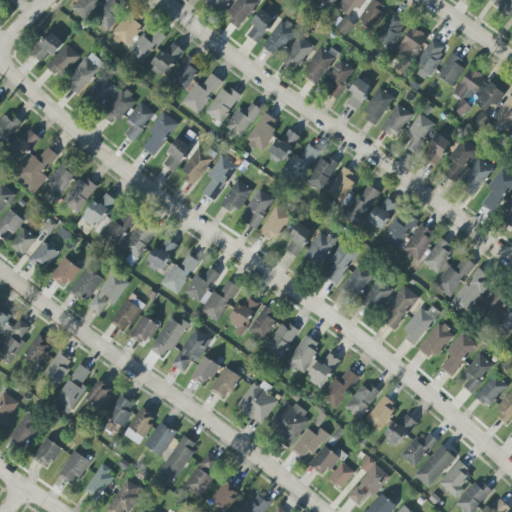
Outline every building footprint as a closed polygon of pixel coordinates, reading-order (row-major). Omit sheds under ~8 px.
[(101,0),(79,0),(71,9),(83,20),(101,0)] [(107,30),(125,9),(114,0),(107,0),(93,18),(107,30)] [(231,0),(206,0),(205,2),(219,14),(231,0)] [(258,0),(237,0),(225,18),(240,28),(258,0)] [(365,0),(342,0),(337,9),(349,16),(354,7),(360,10),(365,0)] [(387,8),(374,0),(370,0),(355,27),(370,36),(387,8)] [(511,15),(511,0),(498,0),(494,8),(511,17),(511,15)] [(247,36),(257,43),(274,19),(260,9),(249,24),(253,27),(247,36)] [(375,40),(391,49),(407,20),(391,12),(375,40)] [(125,47),(142,27),(127,15),(110,35),(125,47)] [(354,27),(343,17),(334,26),(345,36),(354,27)] [(261,48),(278,58),(296,30),(280,19),(261,48)] [(165,37),(152,26),(129,52),(143,63),(165,37)] [(395,52),(402,56),(394,69),(404,74),(412,61),(405,57),(410,49),(417,53),(427,36),(410,27),(395,52)] [(31,54),(40,62),(48,53),(52,57),(64,44),(50,32),(31,54)] [(280,61),(294,72),(314,48),(301,36),(280,61)] [(447,49),(434,40),(412,71),(425,80),(447,49)] [(183,50),(172,43),(165,53),(160,50),(150,64),(166,75),(183,50)] [(47,66),(61,79),(80,57),(66,44),(47,66)] [(329,53),(320,47),(301,75),(316,85),(337,54),(331,50),(329,53)] [(64,83),(77,95),(105,65),(92,53),(64,83)] [(466,63),(451,53),(436,77),(451,86),(466,63)] [(183,90),(200,70),(186,59),(169,79),(183,90)] [(354,69),(338,60),(321,89),(338,98),(354,69)] [(471,108),(462,98),(470,90),(473,93),(486,81),(474,69),(451,90),(460,100),(452,108),(461,117),(471,108)] [(182,102),(198,114),(222,82),(211,74),(201,87),(196,83),(182,102)] [(86,98),(104,108),(116,85),(98,75),(86,98)] [(346,105),(358,111),(371,86),(356,78),(349,92),(352,93),(346,105)] [(496,107),(505,93),(488,83),(475,105),(486,112),(491,104),(496,107)] [(206,113),(220,123),(240,95),(226,85),(206,113)] [(120,122),(136,99),(121,88),(104,111),(120,122)] [(378,124),(393,96),(377,88),(363,116),(378,124)] [(504,130),(511,121),(511,95),(491,118),(504,130)] [(134,141),(155,114),(140,102),(126,122),(131,126),(125,135),(134,141)] [(238,107),(225,127),(241,138),(260,110),(251,103),(245,112),(238,107)] [(398,139),(411,112),(394,104),(381,131),(398,139)] [(0,144),(20,125),(8,113),(0,120),(0,144)] [(153,157),(176,124),(161,113),(145,137),(149,139),(142,149),(153,157)] [(245,141),(260,151),(279,123),(264,113),(245,141)] [(434,123),(418,114),(406,136),(412,139),(407,149),(417,154),(434,123)] [(7,151),(19,162),(41,140),(28,128),(7,151)] [(268,155),(280,164),(299,137),(286,128),(268,155)] [(451,143),(437,134),(421,158),(435,167),(451,143)] [(444,175),(456,183),(477,148),(461,138),(448,159),(452,162),(444,175)] [(161,163),(174,172),(191,148),(179,139),(161,163)] [(283,171),(299,182),(320,153),(308,144),(298,158),(294,155),(283,171)] [(17,173),(25,181),(21,184),(33,195),(48,178),(43,174),(58,157),(48,147),(37,159),(33,156),(17,173)] [(187,176),(184,179),(192,186),(213,160),(199,148),(180,170),(187,176)] [(337,162),(322,154),(306,185),(322,192),(337,162)] [(235,164),(219,156),(209,177),(211,178),(203,195),(217,202),(235,164)] [(492,167),(477,158),(459,188),(474,197),(492,167)] [(56,199),(77,174),(64,163),(42,188),(56,199)] [(357,174),(341,167),(327,196),(343,203),(357,174)] [(493,213),(511,185),(511,175),(501,168),(487,188),(491,190),(481,204),(493,213)] [(76,214),(97,189),(82,176),(61,202),(76,214)] [(222,206),(239,214),(252,188),(234,180),(222,206)] [(0,210),(14,194),(0,183),(0,210)] [(379,192),(365,183),(343,217),(357,226),(379,192)] [(241,221),(257,230),(273,198),(257,190),(241,221)] [(81,220),(93,229),(116,201),(104,191),(81,220)] [(511,195),(497,216),(511,226),(511,195)] [(376,207),(364,222),(378,233),(398,207),(387,198),(379,209),(376,207)] [(289,215),(273,207),(260,233),(277,241),(289,215)] [(0,220),(0,237),(6,242),(24,222),(10,209),(0,220)] [(395,217),(381,239),(398,250),(417,220),(408,214),(403,222),(395,217)] [(126,231),(112,220),(99,237),(112,248),(126,231)] [(155,231),(138,222),(123,250),(140,259),(155,231)] [(312,232),(297,223),(288,238),(291,240),(285,251),(297,258),(312,232)] [(419,261),(435,233),(419,224),(403,252),(419,261)] [(10,246),(23,256),(36,238),(23,229),(10,246)] [(321,233),(302,257),(317,268),(340,239),(331,232),(327,238),(321,233)] [(146,264),(161,273),(177,245),(162,237),(146,264)] [(422,263),(437,274),(455,250),(440,239),(422,263)] [(29,259),(44,271),(58,253),(44,241),(29,259)] [(321,276),(337,286),(357,253),(341,243),(321,276)] [(160,284),(177,295),(199,262),(187,254),(179,267),(173,264),(160,284)] [(473,263),(463,257),(454,270),(447,266),(434,287),(452,298),(473,263)] [(50,278),(64,289),(80,270),(65,258),(50,278)] [(357,297),(373,276),(359,265),(343,286),(357,297)] [(86,303),(103,279),(87,267),(70,292),(86,303)] [(184,294),(204,305),(200,311),(218,322),(237,287),(227,281),(219,295),(210,290),(219,274),(209,268),(205,277),(196,272),(184,294)] [(465,317),(492,279),(477,268),(449,306),(465,317)] [(107,302),(115,307),(128,282),(109,272),(90,309),(100,314),(107,302)] [(362,304),(378,314),(393,289),(376,279),(362,304)] [(417,295),(402,286),(380,322),(395,331),(417,295)] [(481,304),(493,317),(508,302),(496,289),(481,304)] [(127,331),(144,303),(129,294),(112,322),(127,331)] [(228,324),(237,328),(235,333),(243,337),(258,303),(247,298),(243,306),(237,304),(228,324)] [(279,315),(264,306),(248,332),(263,341),(279,315)] [(426,312),(420,308),(400,333),(415,344),(440,313),(431,306),(426,312)] [(0,333),(12,315),(0,307),(0,333)] [(511,329),(511,312),(508,309),(495,322),(507,334),(511,329)] [(159,326),(143,316),(130,336),(146,346),(159,326)] [(178,323),(170,318),(149,349),(165,360),(189,324),(181,319),(178,323)] [(0,346),(0,359),(8,365),(25,343),(20,339),(29,328),(20,320),(0,346)] [(281,359),(298,331),(281,321),(265,349),(281,359)] [(440,323),(417,349),(430,361),(453,335),(440,323)] [(190,360),(197,363),(211,339),(194,328),(172,365),(183,372),(190,360)] [(447,352),(451,355),(440,369),(452,377),(476,344),(461,332),(447,352)] [(38,366),(53,347),(38,335),(23,354),(38,366)] [(302,374),(320,345),(304,335),(286,364),(302,374)] [(44,374),(59,383),(74,359),(59,350),(44,374)] [(320,388),(340,361),(326,351),(307,378),(320,388)] [(467,381),(463,387),(470,393),(493,366),(479,354),(461,376),(467,381)] [(206,387),(219,366),(204,357),(190,378),(206,387)] [(90,372),(79,364),(56,400),(71,410),(86,386),(83,384),(90,372)] [(231,394),(241,377),(224,367),(210,391),(222,398),(226,391),(231,394)] [(339,381),(334,378),(320,399),(336,409),(358,377),(347,369),(339,381)] [(475,396),(488,408),(508,387),(495,374),(475,396)] [(86,401),(104,409),(114,386),(97,378),(86,401)] [(269,389),(254,379),(236,409),(262,425),(277,400),(267,394),(269,389)] [(358,419),(378,394),(364,383),(344,408),(358,419)] [(511,389),(493,411),(507,423),(511,417),(511,389)] [(0,395),(0,429),(19,403),(3,392),(0,395)] [(365,421),(380,431),(397,407),(382,396),(365,421)] [(266,429),(291,445),(310,417),(285,400),(266,429)] [(156,417),(140,408),(124,436),(140,445),(156,417)] [(23,448),(40,423),(27,413),(9,438),(23,448)] [(383,435),(397,447),(417,423),(406,414),(397,424),(394,422),(383,435)] [(145,446),(160,457),(176,433),(161,423),(145,446)] [(306,462),(327,434),(320,428),(315,434),(307,428),(290,451),(306,462)] [(400,456),(415,468),(437,440),(429,434),(423,442),(415,436),(400,456)] [(196,443),(181,435),(160,474),(175,483),(196,443)] [(62,448),(45,438),(33,459),(50,469),(62,448)] [(455,457),(440,445),(414,476),(429,489),(455,457)] [(339,457),(324,446),(309,466),(324,477),(339,457)] [(79,479),(90,462),(74,451),(57,475),(69,483),(74,476),(79,479)] [(198,496),(222,463),(208,453),(184,486),(198,496)] [(348,498),(362,508),(387,473),(367,459),(360,468),(366,473),(348,498)] [(438,483),(454,497),(474,475),(458,461),(438,483)] [(340,489),(354,473),(342,462),(328,479),(340,489)] [(85,494),(100,501),(114,470),(99,463),(85,494)] [(109,511),(122,511),(123,511),(124,511),(129,511),(144,491),(127,480),(107,510),(109,511)] [(463,511),(471,511),(492,492),(480,480),(456,503),(463,511)] [(210,500),(225,511),(240,492),(225,481),(210,500)] [(264,511),(273,502),(259,491),(240,511),(264,511)] [(389,511),(395,507),(383,494),(365,511),(389,511)] [(491,508),(489,506),(482,511),(505,511),(509,508),(500,499),(491,508)]
